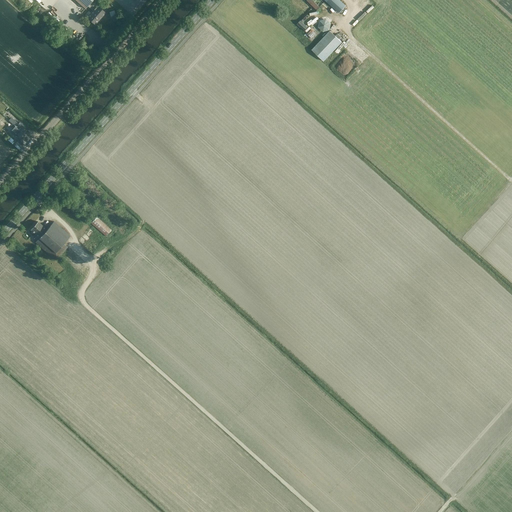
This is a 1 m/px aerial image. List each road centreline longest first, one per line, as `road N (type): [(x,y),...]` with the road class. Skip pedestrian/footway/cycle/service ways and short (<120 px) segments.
road 1 (secondary): [(0,238),(213,0)]
road 2 (tertiary): [(0,185),(165,0)]
